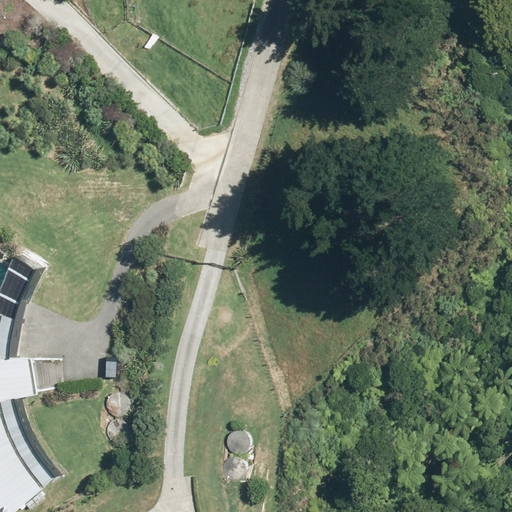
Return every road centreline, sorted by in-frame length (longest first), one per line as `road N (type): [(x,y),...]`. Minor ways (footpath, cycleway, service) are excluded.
road 1 (unknown): [(42,0),(175,126),(207,151),(239,162)]
road 2 (unknown): [(283,0),(239,162)]
